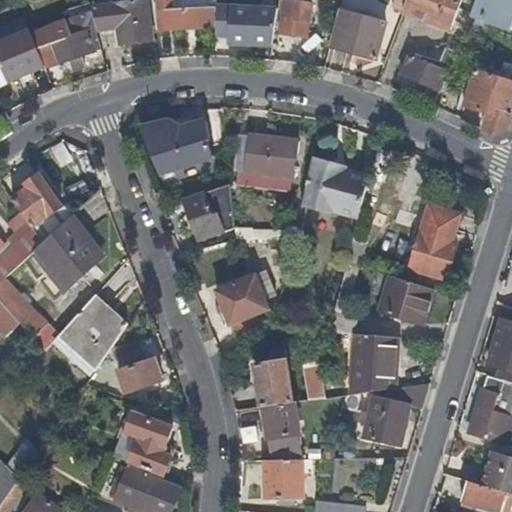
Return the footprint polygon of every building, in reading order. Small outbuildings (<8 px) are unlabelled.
[(138,0),(97,6),(100,29),(118,27),(122,45),(155,40),(149,0),(138,0)] [(170,0),(154,0),(158,30),(217,26),(217,7),(171,10),(170,0)] [(310,4),(310,0),(280,0),(281,1),(286,1),(283,18),(312,22),(314,5),(310,4)] [(395,0),(393,7),(405,12),(409,0),(395,0)] [(463,0),(409,0),(405,12),(405,13),(452,30),(463,0)] [(511,25),(511,0),(479,0),(473,15),(511,29),(511,25)] [(270,45),(274,45),(280,6),(217,5),(217,7),(217,26),(216,36),(229,36),(229,41),(270,42),(270,45)] [(376,58),(386,22),(343,11),(332,47),(376,58)] [(94,13),(33,34),(47,67),(48,69),(72,60),(75,70),(87,66),(84,56),(103,50),(94,13)] [(0,56),(11,82),(47,67),(33,34),(32,30),(0,43),(0,56)] [(419,82),(425,84),(441,90),(448,71),(450,72),(457,53),(448,50),(441,68),(410,56),(403,75),(419,82)] [(506,79),(497,76),(477,70),(465,106),(475,109),(470,124),(482,130),(483,128),(496,134),(508,128),(511,115),(511,81),(506,79)] [(506,79),(511,81),(511,77),(511,74),(499,70),(497,76),(506,79)] [(450,72),(448,71),(441,90),(444,91),(452,73),(450,72)] [(160,179),(211,164),(202,130),(180,140),(172,126),(143,133),(160,179)] [(250,136),(246,171),(296,178),(301,142),(250,136)] [(60,139),(35,156),(59,192),(84,175),(60,139)] [(303,207),(358,222),(370,177),(351,173),(336,175),(331,174),(332,168),(313,164),(303,207)] [(419,194),(426,173),(408,167),(402,189),(419,194)] [(30,189),(14,200),(30,222),(34,229),(63,208),(41,175),(27,184),(30,189)] [(201,242),(235,229),(231,185),(186,202),(201,242)] [(461,215),(429,205),(410,269),(446,280),(457,243),(452,242),(461,215)] [(63,208),(34,229),(44,243),(71,219),(63,208)] [(105,256),(71,219),(44,243),(34,253),(69,290),(105,256)] [(34,253),(44,243),(34,229),(30,222),(12,239),(15,243),(1,255),(0,256),(0,284),(5,280),(28,259),(34,253)] [(255,229),(235,229),(237,240),(254,240),(255,229)] [(369,236),(355,233),(347,264),(361,268),(369,236)] [(359,269),(347,265),(329,334),(352,335),(353,335),(359,315),(348,312),(359,269)] [(100,285),(109,297),(134,278),(125,266),(100,285)] [(25,309),(46,331),(68,311),(47,287),(52,283),(38,268),(20,285),(34,300),(29,305),(5,280),(0,284),(0,298),(2,301),(16,316),(25,309)] [(273,283),(268,271),(256,276),(261,288),(273,283)] [(278,295),(273,283),(261,288),(256,276),(218,291),(239,346),(269,333),(261,313),(270,310),(266,300),(278,295)] [(424,324),(435,290),(392,277),(382,312),(424,324)] [(129,325),(97,295),(59,337),(97,371),(99,368),(108,356),(111,351),(112,349),(129,325)] [(0,319),(1,320),(2,319),(13,330),(22,322),(16,316),(2,301),(0,302),(0,319)] [(507,370),(504,378),(511,380),(511,308),(508,307),(490,365),(500,368),(507,370)] [(38,339),(46,331),(25,309),(16,316),(22,322),(38,339)] [(352,335),(348,396),(380,391),(398,389),(401,338),(353,335),(352,335)] [(118,349),(123,362),(144,355),(139,342),(118,349)] [(264,408),(295,403),(289,362),(288,352),(274,354),(275,364),(258,366),(264,408)] [(164,383),(155,360),(123,372),(119,373),(128,396),(164,383)] [(507,370),(500,368),(498,376),(504,378),(507,370)] [(511,383),(488,376),(470,433),(509,445),(511,435),(511,383)] [(423,410),(431,384),(416,386),(398,389),(380,391),(378,398),(372,396),(363,437),(401,447),(411,406),(423,410)] [(333,389),(306,387),(309,401),(332,398),(333,389)] [(300,436),(296,403),(295,403),(264,408),(268,440),(300,436)] [(166,454),(169,447),(168,447),(175,429),(136,413),(129,433),(141,437),(131,462),(165,476),(173,457),(166,454)] [(28,439),(8,467),(21,480),(40,452),(28,439)] [(175,450),(169,447),(166,454),(173,457),(175,450)] [(511,457),(495,453),(484,486),(511,495),(511,457)] [(303,461),(266,461),(266,498),(303,498),(303,476),(313,476),(313,460),(303,461)] [(105,495),(118,464),(114,462),(100,493),(105,495)] [(171,511),(180,490),(118,464),(105,495),(145,511),(171,511)] [(0,509),(21,480),(8,467),(0,474),(0,509)] [(0,511),(9,511),(29,484),(21,480),(0,509),(0,511)] [(496,511),(505,511),(511,495),(484,486),(472,482),(465,502),(496,511)] [(145,511),(105,495),(100,493),(98,498),(131,511),(145,511)] [(62,511),(64,511),(39,495),(26,511),(62,511)] [(316,501),(314,511),(366,511),(367,507),(316,501)]
